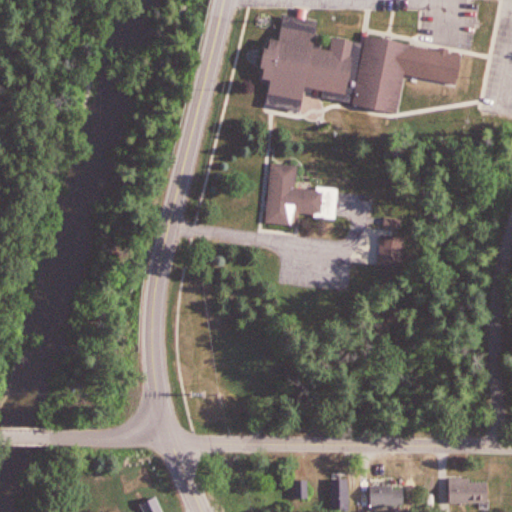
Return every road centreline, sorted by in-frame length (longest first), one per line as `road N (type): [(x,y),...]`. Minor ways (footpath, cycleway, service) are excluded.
road 1 (tertiary): [(205,511),(156,380),(156,327),(226,0)]
road 2 (residential): [(511,444),(49,436)]
